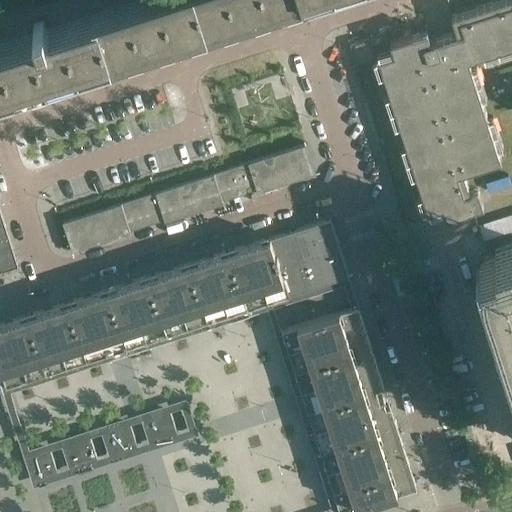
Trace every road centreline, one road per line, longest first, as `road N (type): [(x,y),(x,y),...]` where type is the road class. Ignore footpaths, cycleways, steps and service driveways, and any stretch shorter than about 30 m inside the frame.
road 1 (unclassified): [(351,186),(48,281),(17,187)]
road 2 (unclassified): [(511,457),(442,242),(377,264)]
road 3 (unclassified): [(456,511),(377,264)]
road 4 (unclassified): [(180,69),(199,125),(17,187)]
road 5 (unclassified): [(0,126),(180,69)]
road 6 (unclassified): [(351,186),(300,30)]
road 7 (unclassified): [(180,69),(300,30)]
